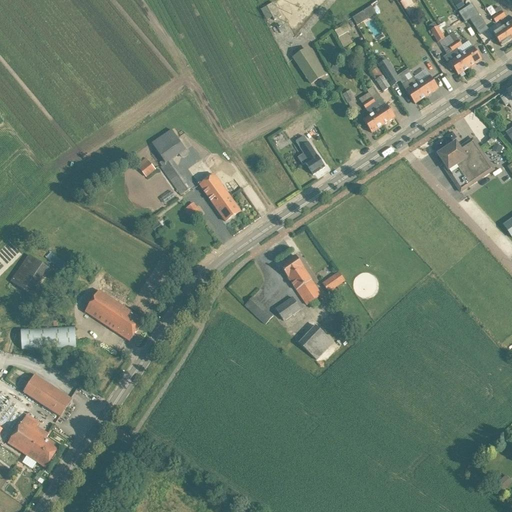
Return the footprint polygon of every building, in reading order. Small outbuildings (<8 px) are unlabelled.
[(458,0),(454,3),(458,9),(463,5),(460,0),(458,0)] [(281,17),(273,3),(267,7),(274,20),(281,17)] [(418,12),(413,5),(405,10),(410,17),(418,12)] [(494,10),(497,15),(502,12),(502,11),(503,11),(500,7),(494,10)] [(497,15),(501,20),(505,17),(502,12),(497,15)] [(363,22),(359,14),(353,18),(357,25),(363,22)] [(470,18),(480,35),(488,30),(478,14),(470,18)] [(431,31),(437,27),(434,22),(427,27),(430,31),(431,31)] [(437,27),(444,39),(449,36),(454,44),(457,49),(462,46),(454,33),(450,28),(448,29),(446,26),(447,26),(446,24),(445,22),(437,27)] [(343,47),(353,42),(345,25),(335,30),(343,47)] [(438,43),(444,39),(437,27),(431,31),(430,31),(438,43)] [(511,39),(511,37),(505,27),(501,30),(494,35),(502,47),(511,39)] [(449,47),(452,52),(457,49),(454,44),(449,47)] [(482,60),(473,48),(462,56),(470,68),(482,60)] [(310,85),(325,75),(308,49),(293,58),(310,85)] [(452,70),(454,69),(458,76),(470,68),(462,56),(448,65),(452,70)] [(386,60),(377,65),(391,87),(400,82),(386,60)] [(336,75),(339,68),(333,66),(330,72),(336,75)] [(377,68),(370,72),(383,92),(390,87),(377,68)] [(419,84),(427,97),(438,89),(430,77),(419,84)] [(427,97),(419,84),(414,78),(402,85),(407,92),(415,104),(427,97)] [(511,89),(508,92),(509,94),(501,99),(506,106),(509,104),(511,108),(511,107),(511,127),(505,132),(511,142),(511,89)] [(343,95),(347,104),(355,100),(351,91),(343,95)] [(367,101),(384,125),(395,118),(387,105),(386,106),(378,94),(372,98),(368,93),(364,96),(367,101)] [(384,125),(367,101),(362,104),(370,116),(364,121),(372,133),(384,125)] [(305,119),(310,126),(321,117),(316,111),(305,119)] [(152,144),(163,160),(159,163),(162,166),(161,167),(180,196),(191,188),(172,160),(179,155),(186,150),(172,130),(152,144)] [(325,167),(305,136),(296,143),(309,162),(306,164),(313,175),(325,167)] [(438,155),(440,159),(448,170),(447,172),(461,192),(494,170),(473,139),(460,148),(456,142),(438,155)] [(492,139),(487,143),(490,147),(496,143),(492,139)] [(494,144),(492,150),(499,153),(502,147),(494,144)] [(155,170),(146,158),(136,166),(146,178),(155,170)] [(214,174),(199,185),(226,222),(241,211),(214,174)] [(200,213),(194,203),(185,209),(191,219),(200,213)] [(163,228),(159,222),(151,228),(156,234),(163,228)] [(59,267),(65,261),(51,249),(46,255),(59,267)] [(11,282),(33,295),(51,268),(29,254),(11,282)] [(280,267),(283,271),(307,305),(322,295),(296,256),(280,267)] [(345,281),(339,272),(322,284),(328,292),(345,281)] [(144,321),(99,291),(85,312),(130,342),(144,321)] [(245,306),(252,312),(266,325),(274,317),(253,297),(245,306)] [(284,321),(301,310),(292,298),(276,310),(284,321)] [(21,331),(22,351),(75,347),(74,328),(67,328),(67,321),(53,322),(53,329),(21,331)] [(345,329),(338,322),(333,327),(341,334),(345,329)] [(322,366),(332,355),(340,363),(349,354),(340,345),(338,347),(315,326),(298,344),(322,366)] [(71,400),(35,376),(25,393),(60,416),(60,417),(60,418),(72,400),(72,399),(71,400)] [(37,427),(40,423),(29,416),(10,444),(46,469),(60,447),(47,438),(52,431),(51,430),(48,434),(37,427)] [(503,491),(511,482),(506,475),(497,484),(503,491)]
